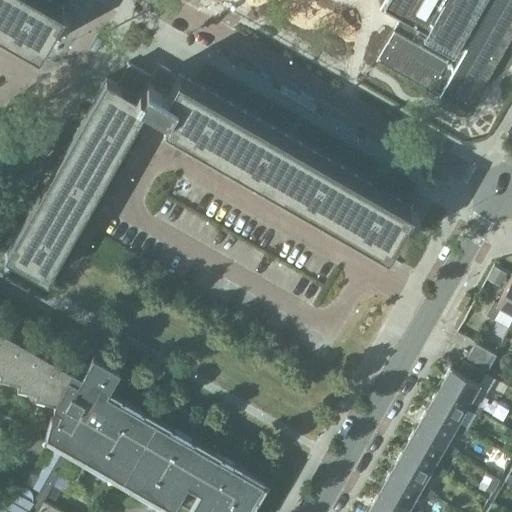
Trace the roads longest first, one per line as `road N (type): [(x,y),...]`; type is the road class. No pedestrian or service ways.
road 1 (residential): [(497,197),(156,0)]
road 2 (residential): [(314,511),(497,197)]
road 3 (residential): [(2,62),(49,89),(100,0)]
